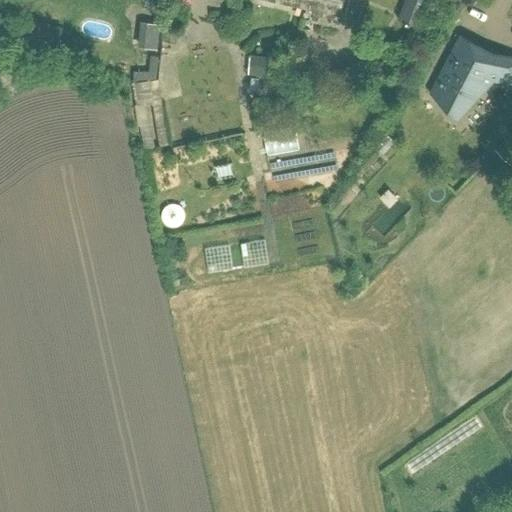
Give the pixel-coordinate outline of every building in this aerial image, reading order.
[(277,0),(305,6),(304,10),(340,18),(343,0),(277,0)] [(427,0),(403,0),(397,19),(419,27),(427,0)] [(41,5),(27,2),(17,40),(56,49),(61,29),(37,23),(41,5)] [(459,34),(429,93),(452,119),(492,81),(511,84),(511,55),(489,52),(459,34)] [(300,131),(268,133),(269,152),(301,151),(300,131)] [(511,157),(511,132),(496,149),(509,161),(511,157)]
